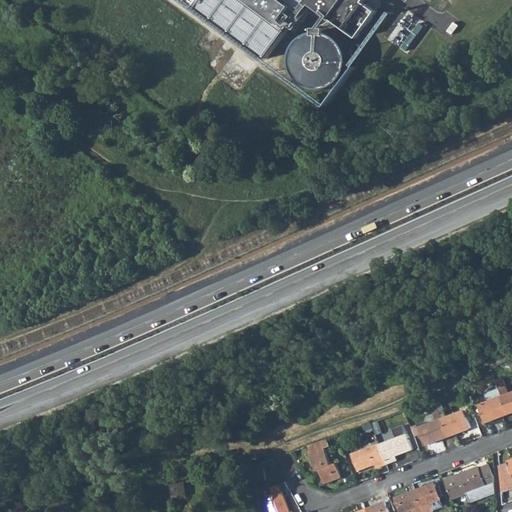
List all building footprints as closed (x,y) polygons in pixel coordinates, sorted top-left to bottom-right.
[(372,3),(369,0),(192,0),(266,61),(311,7),(358,46),(379,20),(367,10),(372,3)] [(503,380),(496,382),(501,397),(508,414),(511,412),(511,392),(508,394),(503,380)] [(447,417),(439,395),(434,397),(436,403),(448,437),(471,428),(467,417),(471,416),(468,409),(447,417)] [(485,423),(508,414),(501,397),(479,405),(485,423)] [(425,445),(448,437),(436,403),(430,405),(436,421),(416,428),(419,435),(421,434),(425,445)] [(365,433),(374,430),(371,422),(363,424),(365,433)] [(398,437),(380,444),(387,464),(392,462),(391,458),(396,456),(414,449),(405,424),(394,428),(398,437)] [(330,465),(321,440),(307,445),(310,453),(309,453),(316,471),(319,470),(324,483),(341,476),(336,463),(330,465)] [(360,446),(362,451),(372,447),(370,442),(360,446)] [(381,466),(387,464),(380,444),(372,447),(362,451),(352,454),(357,470),(375,464),(379,462),(381,466)] [(509,463),(499,466),(501,492),(511,488),(511,460),(508,462),(509,463)] [(479,467),(446,479),(453,499),(466,494),(469,501),(495,492),(494,484),(494,477),(489,464),(480,467),(479,467)] [(186,495),(183,480),(173,482),(173,484),(174,497),(186,495)] [(436,483),(416,491),(421,507),(423,511),(429,511),(433,511),(430,503),(439,500),(442,499),(436,483)] [(288,511),(280,485),(264,490),(271,511),(288,511)] [(413,511),(423,511),(421,507),(416,491),(395,498),(400,511),(406,511),(413,510),(413,511)] [(439,500),(430,503),(433,511),(442,508),(439,500)] [(386,502),(366,510),(366,511),(389,511),(388,508),(387,505),(386,502)]
